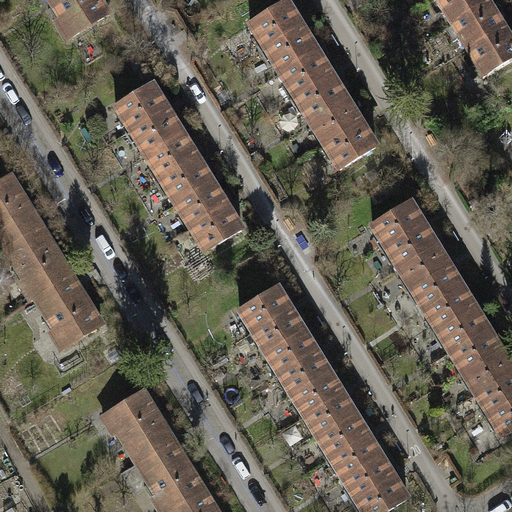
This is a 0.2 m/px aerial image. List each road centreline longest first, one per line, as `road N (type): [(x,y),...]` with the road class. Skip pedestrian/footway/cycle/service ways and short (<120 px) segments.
road 1 (residential): [(455,511),(140,0)]
road 2 (residential): [(255,511),(0,98)]
road 3 (residential): [(323,0),(511,308)]
